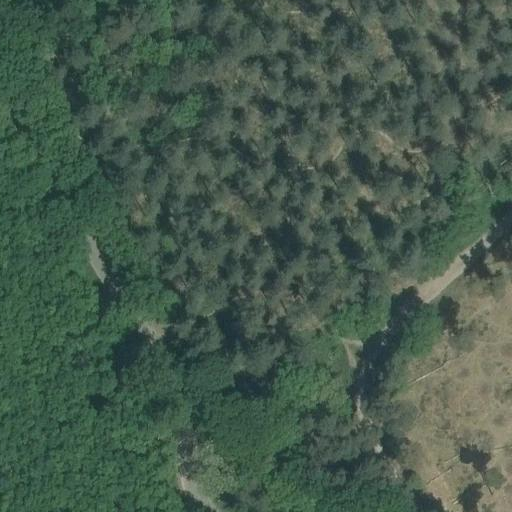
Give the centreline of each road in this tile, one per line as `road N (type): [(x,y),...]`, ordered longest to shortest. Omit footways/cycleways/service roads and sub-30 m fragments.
road 1 (unclassified): [(211,511),(190,500),(190,418),(0,84)]
road 2 (track): [(511,214),(351,355),(350,409),(406,511)]
